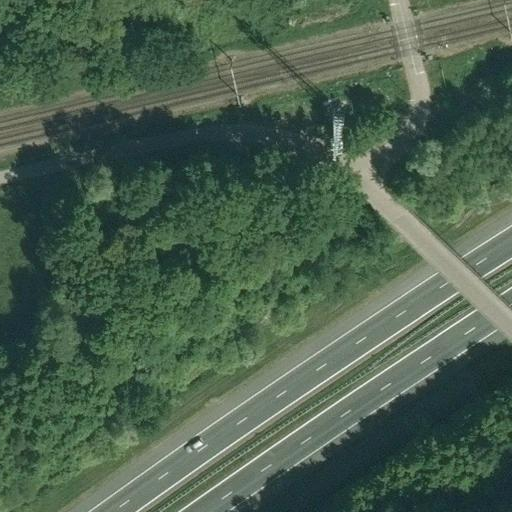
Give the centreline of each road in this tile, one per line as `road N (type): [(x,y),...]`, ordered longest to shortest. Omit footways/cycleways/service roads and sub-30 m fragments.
road 1 (motorway): [(511,244),(116,511)]
road 2 (unclassified): [(0,179),(238,133),(295,145),(360,178)]
road 3 (motorway): [(207,511),(511,308)]
road 4 (unclassified): [(511,328),(360,178)]
road 5 (unclassified): [(360,178),(401,143),(420,106),(398,0)]
